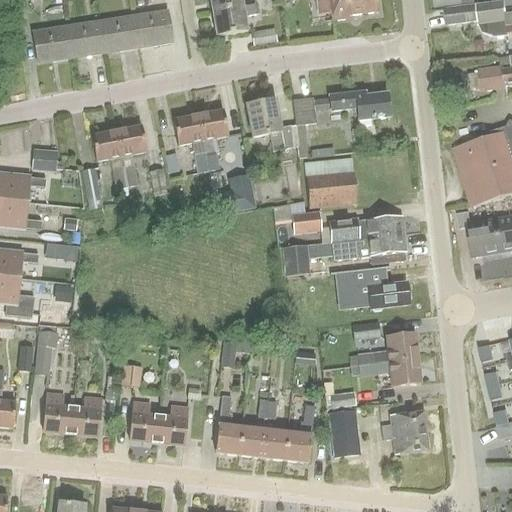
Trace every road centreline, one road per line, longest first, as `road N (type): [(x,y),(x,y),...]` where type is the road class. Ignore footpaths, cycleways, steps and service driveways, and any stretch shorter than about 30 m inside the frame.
road 1 (residential): [(452,511),(0,461)]
road 2 (residential): [(446,309),(417,49)]
road 3 (residential): [(200,79),(417,49)]
road 4 (residential): [(0,120),(200,79)]
road 5 (residential): [(470,511),(446,309)]
